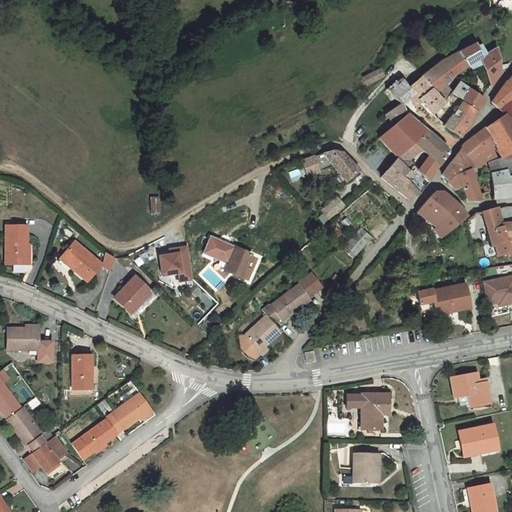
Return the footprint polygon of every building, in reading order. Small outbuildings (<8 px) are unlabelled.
[(501,73),(496,47),(485,53),(480,44),(475,47),(474,44),(448,58),(444,58),(441,62),(433,68),(421,78),(434,93),(444,86),(445,85),(454,75),(458,72),(466,66),(471,63),(474,68),(481,64),(490,86),(501,73)] [(383,76),(379,69),(362,77),(366,85),(383,76)] [(491,102),(496,108),(510,99),(511,98),(511,74),(506,82),(505,81),(491,102)] [(401,103),(401,104),(402,104),(409,98),(414,94),(408,88),(401,78),(386,89),(396,100),(397,102),(399,104),(401,103)] [(419,101),(431,114),(443,104),(444,103),(443,102),(434,93),(421,78),(408,88),(414,94),(419,101)] [(462,100),(461,102),(476,112),(477,111),(482,103),(484,100),(480,97),(478,96),(473,92),(464,86),(459,83),(451,92),(462,100)] [(445,99),(451,92),(445,85),(444,86),(434,93),(443,102),(445,99)] [(462,100),(451,92),(445,99),(457,107),(461,102),(462,100)] [(409,98),(415,105),(419,101),(414,94),(409,98)] [(443,104),(452,114),(457,107),(445,99),(443,102),(444,103),(443,104)] [(511,102),(510,99),(496,108),(503,115),(504,115),(511,122),(511,102)] [(470,121),(476,112),(461,102),(457,107),(452,114),(443,125),(459,137),(470,121)] [(399,104),(384,115),(393,125),(378,138),(397,158),(401,155),(404,152),(414,143),(421,149),(430,157),(438,165),(446,155),(447,152),(447,151),(446,150),(445,148),(434,138),(416,122),(409,116),(406,114),(404,110),(402,104),(401,104),(401,103),(399,104)] [(511,122),(504,115),(503,115),(484,129),(495,145),(495,146),(500,158),(501,160),(511,155),(511,122)] [(459,150),(469,163),(483,154),(482,153),(491,148),(495,146),(495,145),(484,129),(473,136),(463,145),(459,150)] [(408,160),(421,149),(414,143),(404,152),(401,155),(397,158),(396,159),(402,165),(408,160)] [(469,163),(473,168),(486,167),(485,162),(486,161),(487,160),(496,157),(491,148),(482,153),(483,154),(469,163)] [(441,175),(447,182),(455,174),(456,175),(469,170),(472,169),(473,168),(469,163),(459,150),(452,160),(451,162),(441,175)] [(333,166),(346,182),(359,170),(341,152),(333,151),(324,153),(302,161),(307,175),(333,166)] [(510,174),(511,174),(511,155),(501,160),(500,158),(487,163),(489,175),(509,170),(510,174)] [(427,181),(438,165),(430,157),(418,172),(427,181)] [(416,195),(427,181),(418,172),(417,170),(412,165),(407,171),(402,165),(396,159),(380,178),(405,198),(406,198),(410,200),(414,197),(416,195)] [(407,171),(412,165),(408,160),(402,165),(407,171)] [(480,202),(470,173),(471,173),(469,170),(456,175),(455,174),(447,182),(455,189),(461,186),(467,202),(480,202)] [(492,199),(511,197),(511,182),(511,183),(508,184),(506,175),(510,174),(509,170),(489,175),(491,186),(492,199)] [(446,234),(466,217),(459,207),(441,192),(433,193),(419,209),(439,224),(446,234)] [(336,197),(323,209),(330,217),(343,206),(336,197)] [(511,206),(497,208),(501,223),(511,222),(511,206)] [(505,241),(501,223),(497,208),(482,212),(487,231),(491,247),(494,246),(496,256),(510,253),(508,241),(505,241)] [(330,217),(323,209),(321,211),(328,219),(330,217)] [(439,224),(419,209),(415,213),(416,216),(419,215),(435,228),(433,229),(440,238),(446,234),(439,224)] [(323,214),(315,220),(320,226),(327,219),(323,214)] [(215,221),(206,215),(201,225),(210,231),(215,221)] [(511,222),(501,223),(505,241),(508,241),(511,240),(511,236),(511,235),(511,222)] [(26,226),(5,226),(5,264),(26,264),(26,245),(26,226)] [(371,238),(360,229),(349,240),(360,250),(371,238)] [(339,231),(336,234),(342,239),(345,236),(339,231)] [(250,255),(210,237),(203,253),(227,264),(224,271),(241,278),(250,255)] [(293,258),(305,246),(299,241),(298,242),(297,240),(286,251),(293,258)] [(353,259),(360,250),(349,240),(342,249),(353,259)] [(74,242),(62,256),(74,266),(72,269),(87,281),(100,265),(74,242)] [(170,255),(159,257),(162,276),(178,273),(179,281),(192,279),(187,247),(177,249),(177,254),(170,255)] [(114,259),(104,253),(102,266),(110,271),(114,259)] [(74,266),(62,256),(60,259),(72,269),(74,266)] [(311,273),(297,284),(298,285),(308,298),(321,287),(311,273)] [(335,275),(332,278),(338,283),(341,280),(335,275)] [(511,276),(482,282),(487,305),(498,302),(503,301),(504,305),(511,303),(511,276)] [(114,298),(130,313),(150,292),(134,277),(114,298)] [(419,304),(433,301),(435,311),(450,308),(450,312),(469,308),(464,284),(431,291),(431,289),(416,292),(419,304)] [(265,315),(273,323),(279,319),(281,322),(309,300),(308,298),(298,285),(269,306),(268,305),(261,311),(265,315)] [(150,292),(130,313),(135,318),(155,297),(150,292)] [(213,312),(206,319),(215,327),(222,321),(213,312)] [(268,350),(264,346),(274,336),(275,337),(281,331),(273,323),(265,315),(244,336),(261,354),(263,356),(268,350)] [(24,328),(6,328),(6,349),(37,350),(37,362),(51,362),(51,342),(37,342),(38,329),(24,328)] [(261,354),(244,336),(239,336),(241,347),(248,355),(249,354),(252,357),(253,356),(256,359),(261,354)] [(306,363),(315,361),(313,351),(304,353),(306,363)] [(91,355),(71,355),(72,389),(91,389),(91,355)] [(0,410),(6,419),(20,408),(1,382),(7,378),(1,370),(0,370),(0,410)] [(477,381),(476,373),(450,378),(453,397),(468,395),(470,407),(489,403),(485,379),(477,381)] [(151,409),(139,393),(107,417),(105,418),(106,420),(116,434),(138,418),(151,409)] [(388,407),(388,394),(361,394),(361,395),(347,395),(347,407),(361,407),(361,429),(381,429),(380,414),(380,407),(388,407)] [(96,406),(105,418),(107,417),(104,413),(105,411),(102,407),(105,404),(103,401),(96,406)] [(20,408),(6,419),(18,435),(26,446),(28,445),(33,452),(52,438),(47,430),(41,434),(22,407),(20,408)] [(151,409),(138,418),(141,422),(145,419),(153,413),(151,409)] [(116,434),(106,420),(71,445),(82,459),(99,447),(116,434)] [(496,446),(492,425),(458,432),(463,457),(479,454),(478,450),(496,446)] [(33,452),(23,459),(27,465),(32,471),(40,465),(46,473),(59,464),(56,460),(65,453),(53,437),(52,438),(33,452)] [(378,453),(353,453),(353,483),(377,484),(378,453)] [(494,511),(489,484),(467,489),(471,511),(494,511)] [(9,511),(3,503),(0,498),(0,511),(9,511)]
